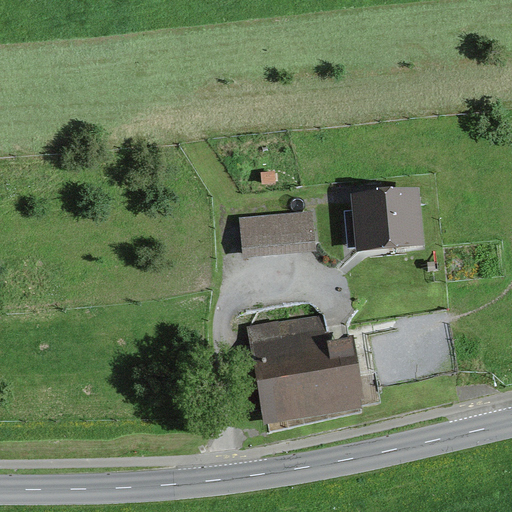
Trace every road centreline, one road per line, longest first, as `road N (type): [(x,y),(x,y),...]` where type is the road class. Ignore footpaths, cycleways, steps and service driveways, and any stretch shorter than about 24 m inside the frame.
road 1 (tertiary): [(0,491),(247,482),(511,425)]
road 2 (unknown): [(191,462),(230,274),(259,258),(303,258),(328,274),(335,304)]
